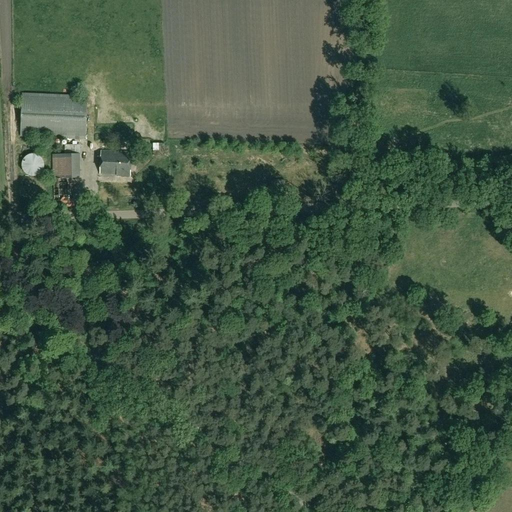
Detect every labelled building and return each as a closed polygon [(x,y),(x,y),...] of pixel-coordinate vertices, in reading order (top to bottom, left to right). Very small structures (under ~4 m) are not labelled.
[(87,97),(87,93),(82,92),(81,97),(22,94),(20,136),(85,139),(87,97)] [(57,144),(56,140),(51,140),(32,139),(31,149),(50,149),(51,144),(57,144)] [(130,176),(131,154),(101,152),(99,173),(116,174),(116,175),(130,176)] [(36,154),(31,154),(27,156),(23,159),(22,163),(21,167),(23,171),(26,175),(30,176),(34,177),(38,175),(42,172),(44,168),(44,164),(43,160),(39,156),(36,154)] [(52,178),(54,207),(74,206),(73,189),(74,189),(75,178),(52,178)] [(184,225),(183,217),(174,218),(175,226),(184,225)] [(120,220),(121,228),(137,227),(136,219),(120,220)]
